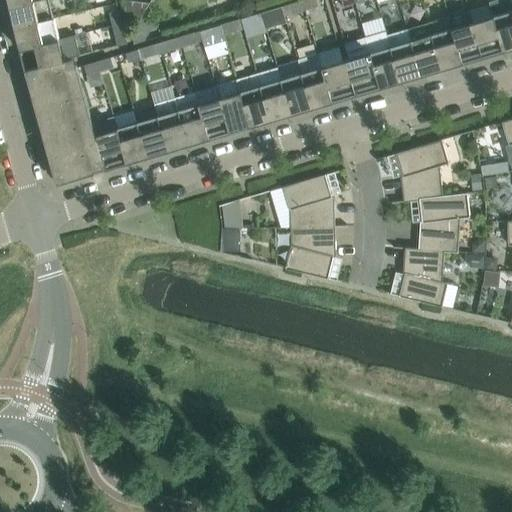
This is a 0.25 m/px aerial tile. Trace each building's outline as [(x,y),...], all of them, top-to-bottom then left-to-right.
[(36,0),(10,6),(15,28),(54,18),(49,0),(36,0)] [(150,3),(129,0),(122,0),(127,16),(140,18),(150,3)] [(292,13),(305,10),(302,0),(289,4),(292,13)] [(318,6),(315,0),(303,0),(302,0),(305,10),(318,6)] [(511,5),(510,0),(495,0),(489,2),(493,16),(503,50),(511,47),(511,5)] [(227,5),(211,9),(214,20),(230,15),(227,5)] [(281,6),(261,12),(264,22),(266,29),(286,22),(284,16),(281,6)] [(109,12),(112,26),(122,23),(118,10),(109,12)] [(248,16),(241,19),(244,28),(251,26),(264,22),(261,12),(248,16)] [(442,68),(462,62),(452,28),(448,15),(428,21),(442,68)] [(503,50),(493,16),(473,22),(483,56),(503,50)] [(20,48),(59,39),(54,18),(15,28),(20,48)] [(236,30),(233,21),(220,25),(223,34),(236,30)] [(428,21),(407,27),(421,74),(435,70),(441,68),(442,68),(428,21)] [(483,56),(473,22),(452,28),(462,62),(483,56)] [(126,43),(122,23),(112,26),(115,38),(117,45),(126,43)] [(210,38),(223,34),(220,25),(207,28),(210,38)] [(407,27),(387,34),(401,80),(415,76),(420,75),(421,74),(407,27)] [(365,37),(380,87),(401,80),(387,34),(386,31),(365,37)] [(192,33),(179,37),(182,46),(195,43),(192,33)] [(182,46),(179,37),(166,41),(169,50),(182,46)] [(356,94),(380,87),(365,37),(344,43),(349,58),(346,59),(356,94)] [(22,55),(25,69),(64,60),(64,59),(59,39),(20,48),(22,55)] [(154,55),(151,45),(138,49),(141,59),(154,55)] [(128,62),(141,59),(138,49),(125,53),(128,62)] [(301,73),(311,107),(332,101),(322,66),(318,53),(297,59),(301,73)] [(113,67),(110,57),(97,61),(100,71),(113,67)] [(332,101),(356,94),(346,59),(343,60),(322,66),(332,101)] [(76,64),(66,67),(64,60),(25,69),(31,90),(56,183),(95,172),(94,171),(106,168),(96,134),(93,124),(77,67),(76,64)] [(87,74),(100,71),(97,61),(84,65),(87,74)] [(277,67),(257,73),(271,119),(291,113),(281,79),(277,67)] [(257,73),(236,79),(250,125),(271,119),(257,73)] [(291,113),(311,107),(301,73),(281,79),(291,113)] [(236,79),(216,85),(230,131),(250,125),(236,79)] [(216,85),(195,91),(209,137),(230,131),(216,85)] [(195,91),(175,98),(188,144),(209,137),(195,91)] [(175,98),(154,104),(158,115),(168,150),(188,144),(175,98)] [(168,150),(158,115),(137,121),(147,156),(168,150)] [(113,116),(93,122),(96,134),(106,168),(127,162),(117,127),(113,116)] [(511,118),(502,121),(509,145),(511,143),(511,118)] [(127,162),(147,156),(137,121),(117,127),(127,162)] [(442,139),(396,153),(397,154),(403,175),(401,175),(404,200),(404,201),(411,201),(420,199),(443,196),(443,195),(440,165),(449,162),(442,139)] [(507,161),(500,162),(481,166),(482,175),(508,171),(507,161)] [(325,174),(283,186),(290,210),(291,227),(335,226),(335,225),(334,196),(332,196),(326,175),(325,174)] [(479,175),(472,176),(473,190),(481,189),(479,175)] [(496,175),(484,177),(486,189),(497,187),(496,175)] [(419,248),(444,250),(458,251),(460,217),(470,216),(467,193),(467,192),(443,195),(443,196),(420,199),(422,221),(420,221),(419,248)] [(239,200),(222,205),(225,228),(243,228),(239,200)] [(291,244),(285,268),(286,268),(302,272),(328,278),(328,277),(333,256),(336,256),(335,226),(291,227),(291,244)] [(239,249),(239,229),(224,229),(225,250),(239,249)] [(473,245),(472,252),(484,252),(485,240),(479,240),(473,245)] [(400,294),(400,296),(424,301),(442,306),(442,305),(453,307),(458,286),(447,283),(447,282),(442,281),(444,250),(419,248),(405,247),(403,273),(405,273),(400,294)] [(466,254),(465,261),(471,267),(483,268),(484,256),(466,254)] [(486,257),(485,268),(496,270),(497,264),(492,257),(486,257)]
